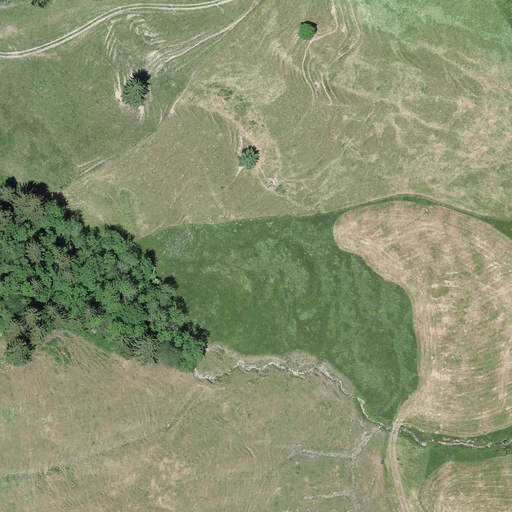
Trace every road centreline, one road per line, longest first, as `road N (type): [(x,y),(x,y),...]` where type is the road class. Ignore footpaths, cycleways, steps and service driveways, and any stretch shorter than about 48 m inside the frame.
road 1 (track): [(0,53),(49,45),(128,8),(223,0)]
road 2 (track): [(432,373),(392,436),(407,511)]
